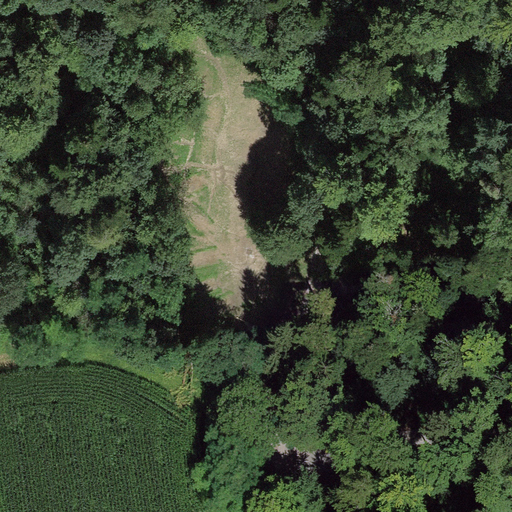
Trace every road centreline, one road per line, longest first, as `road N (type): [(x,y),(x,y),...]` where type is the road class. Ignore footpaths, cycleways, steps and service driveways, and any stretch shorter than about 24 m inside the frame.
road 1 (track): [(423,0),(374,54),(341,150),(298,413),(301,467)]
road 2 (residential): [(274,511),(301,467),(339,446),(457,430),(511,436)]
